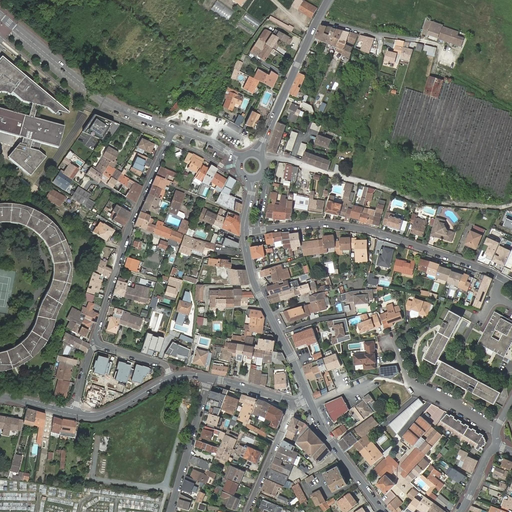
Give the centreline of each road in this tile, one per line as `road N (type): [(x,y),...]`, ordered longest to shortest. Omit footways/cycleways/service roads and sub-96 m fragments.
road 1 (residential): [(244,231),(317,224),(371,231),(501,278)]
road 2 (residential): [(173,127),(133,216),(96,334),(102,346)]
road 3 (residential): [(0,15),(103,99),(173,127)]
road 4 (residential): [(496,429),(412,386),(395,341),(386,338)]
road 5 (tertiary): [(316,20),(256,154)]
road 6 (unclassified): [(449,57),(438,44),(316,20)]
road 7 (residential): [(209,377),(171,511)]
road 8 (tertiary): [(312,406),(385,511)]
